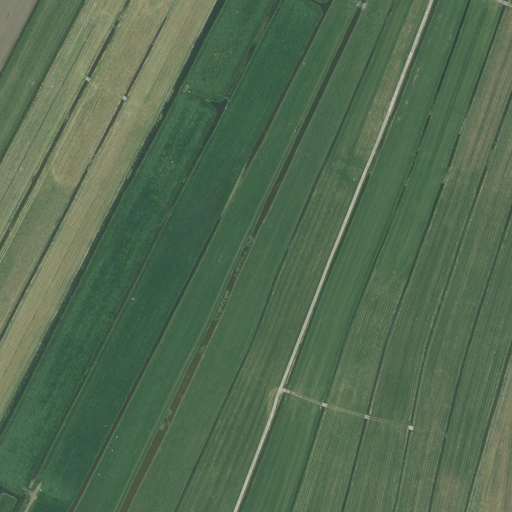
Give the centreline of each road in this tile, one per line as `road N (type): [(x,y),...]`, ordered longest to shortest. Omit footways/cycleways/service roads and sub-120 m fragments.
road 1 (track): [(234,511),(431,0)]
road 2 (track): [(279,389),(414,428)]
